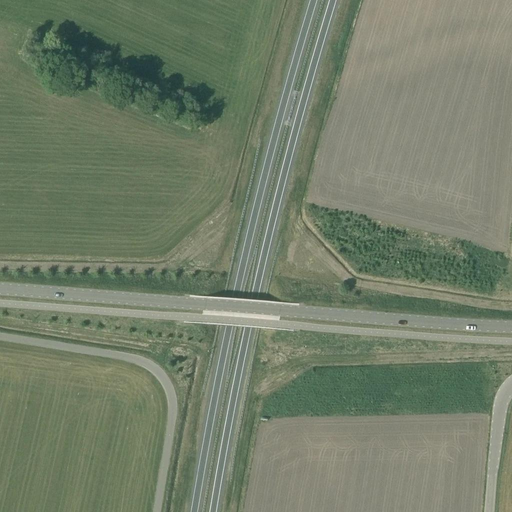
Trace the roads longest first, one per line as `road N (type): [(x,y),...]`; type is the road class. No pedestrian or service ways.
road 1 (trunk): [(311,0),(213,385),(192,511)]
road 2 (trunk): [(212,511),(273,216),(330,0)]
road 3 (secondary): [(511,327),(0,289)]
road 4 (unclassified): [(0,337),(127,357),(163,380),(172,398),(158,511)]
road 5 (unclassified): [(489,511),(501,402),(511,387)]
